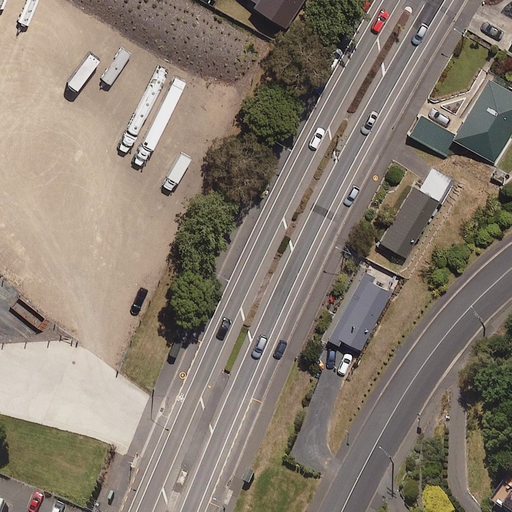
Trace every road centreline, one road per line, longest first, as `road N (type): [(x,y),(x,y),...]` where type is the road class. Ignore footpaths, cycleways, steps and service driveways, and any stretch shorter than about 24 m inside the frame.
road 1 (secondary): [(140,511),(258,241),(391,0)]
road 2 (secondary): [(436,0),(312,226),(188,511)]
road 3 (tertiary): [(338,511),(420,368),(468,306),(511,270)]
